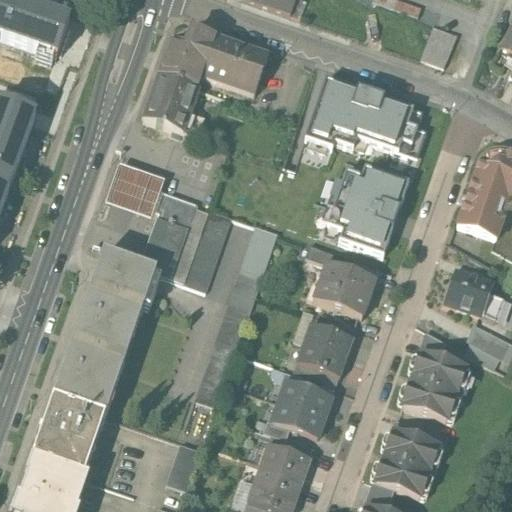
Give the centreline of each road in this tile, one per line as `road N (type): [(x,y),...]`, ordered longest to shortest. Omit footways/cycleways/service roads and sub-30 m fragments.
road 1 (secondary): [(142,0),(0,415)]
road 2 (residential): [(476,106),(334,511)]
road 3 (residential): [(163,0),(476,106)]
